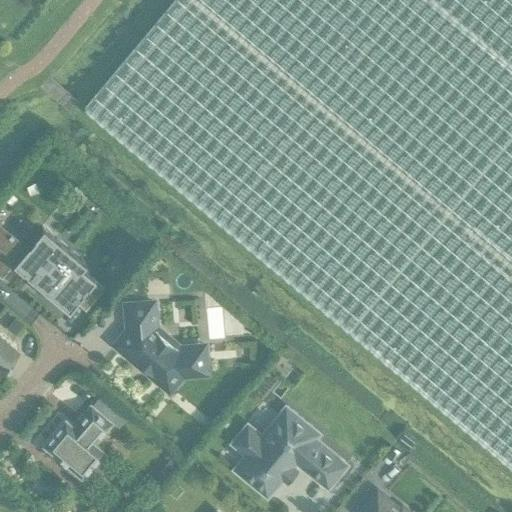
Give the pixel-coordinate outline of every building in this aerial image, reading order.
[(511,0),(176,0),(85,108),(242,240),(511,466),(511,0)] [(0,223),(0,276),(1,277),(27,246),(0,223)] [(114,254),(102,268),(113,277),(125,263),(114,254)] [(124,292),(134,291),(133,282),(123,282),(124,292)] [(156,326),(154,302),(128,304),(130,328),(117,343),(120,346),(120,350),(130,358),(134,357),(137,360),(139,358),(152,369),(150,371),(153,373),(153,377),(163,385),(167,385),(170,388),(183,373),(201,371),(199,345),(181,347),(156,326)] [(0,368),(18,347),(0,331),(0,368)] [(90,403),(73,423),(64,416),(42,443),(81,476),(103,449),(95,442),(112,421),(90,403)] [(236,467),(268,493),(282,477),(283,477),(285,475),(284,474),(291,465),(292,466),(294,464),(293,463),(296,459),(329,485),(347,463),(314,437),(318,432),(286,405),(262,435),(260,433),(251,427),(237,444),(246,451),(245,451),(248,453),(236,467)] [(407,511),(405,509),(403,511),(378,491),(361,511),(407,511)]
